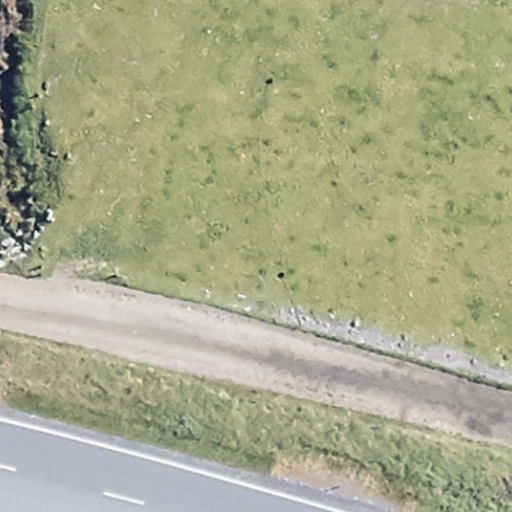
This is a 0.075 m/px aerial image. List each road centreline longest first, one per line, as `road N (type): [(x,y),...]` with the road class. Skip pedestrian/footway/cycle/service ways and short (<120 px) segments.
road 1 (track): [(0,302),(366,368),(511,416)]
road 2 (trunk): [(0,469),(166,511)]
